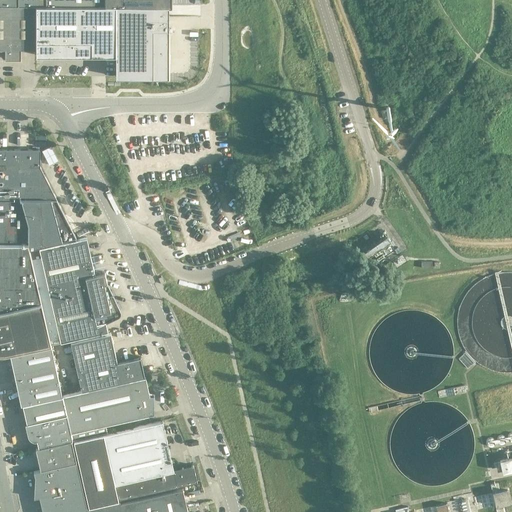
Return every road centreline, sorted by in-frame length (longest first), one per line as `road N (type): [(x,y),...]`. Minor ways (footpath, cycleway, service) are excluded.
road 1 (unclassified): [(118,226),(147,237),(180,271),(200,276),(369,208),(375,170),(321,0)]
road 2 (unclassified): [(234,511),(202,417),(118,226)]
road 3 (unclassified): [(221,0),(221,72),(212,95),(195,103),(91,108),(63,119)]
road 4 (unknown): [(338,0),(381,130),(405,151)]
road 5 (unknown): [(405,151),(402,172),(446,238),(511,243)]
road 6 (unclassified): [(118,226),(63,119)]
